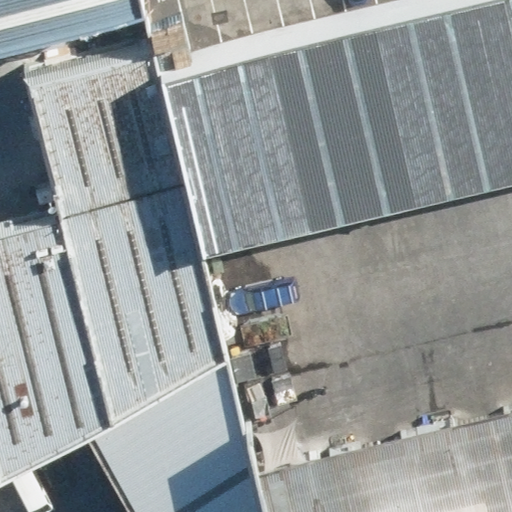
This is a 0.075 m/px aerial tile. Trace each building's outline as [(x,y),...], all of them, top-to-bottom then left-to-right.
[(0,0),(0,27),(110,0),(0,0)] [(511,0),(392,0),(170,54),(216,239),(511,166),(511,0)] [(0,463),(91,420),(226,350),(152,31),(28,57),(59,198),(0,214),(0,463)] [(266,511),(226,350),(91,420),(141,511),(266,511)] [(511,511),(511,394),(261,456),(275,511),(511,511)]
